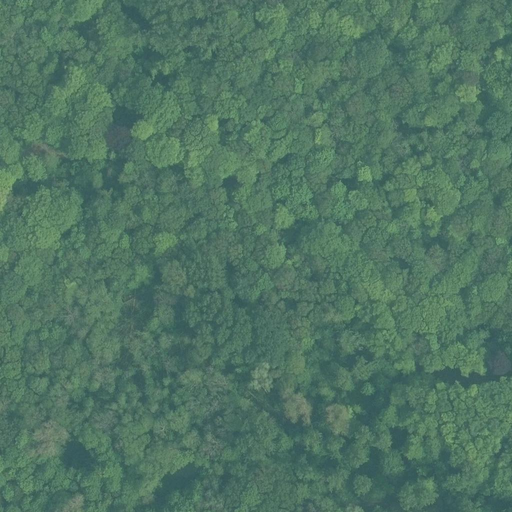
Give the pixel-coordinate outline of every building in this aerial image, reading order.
[(377,12),(363,29),(393,54),(407,37),(377,12)] [(318,194),(295,179),(286,193),(309,208),(318,194)] [(363,229),(336,198),(320,212),(346,243),(363,229)] [(266,235),(227,215),(217,233),(257,253),(266,235)] [(473,224),(456,236),(469,257),(487,245),(473,224)] [(511,325),(511,302),(503,297),(493,313),(511,325)]
